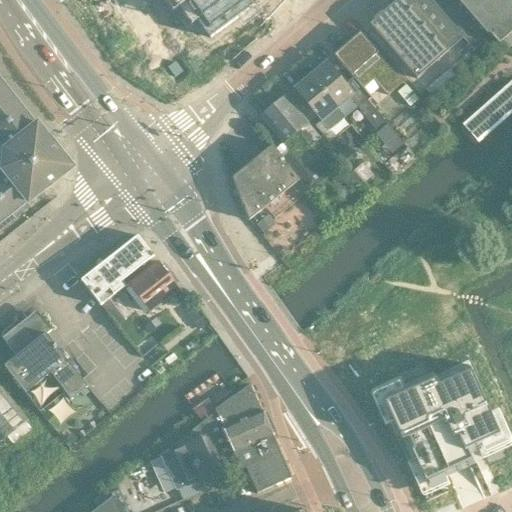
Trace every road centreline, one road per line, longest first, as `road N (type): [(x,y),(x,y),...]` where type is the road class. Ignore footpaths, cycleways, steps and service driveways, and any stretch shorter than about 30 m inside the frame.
road 1 (secondary): [(275,355),(151,184)]
road 2 (secondary): [(131,157),(16,0)]
road 3 (secondary): [(387,511),(347,436),(275,355)]
road 4 (tertiary): [(0,292),(151,184)]
road 5 (secondary): [(275,355),(350,511)]
road 6 (tertiary): [(131,157),(0,269)]
